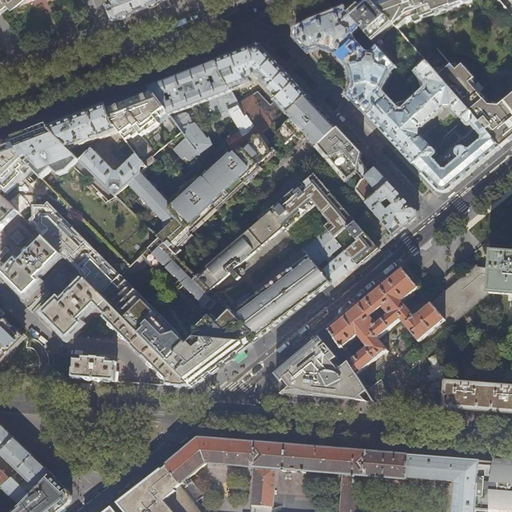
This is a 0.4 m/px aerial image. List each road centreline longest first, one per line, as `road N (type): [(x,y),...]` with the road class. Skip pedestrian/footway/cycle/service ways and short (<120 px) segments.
road 1 (residential): [(203,414),(441,217)]
road 2 (residential): [(203,414),(511,437)]
road 3 (residential): [(441,217),(251,6)]
road 4 (primary): [(0,105),(251,6)]
road 5 (residential): [(5,399),(203,414)]
road 6 (residential): [(80,511),(203,414)]
